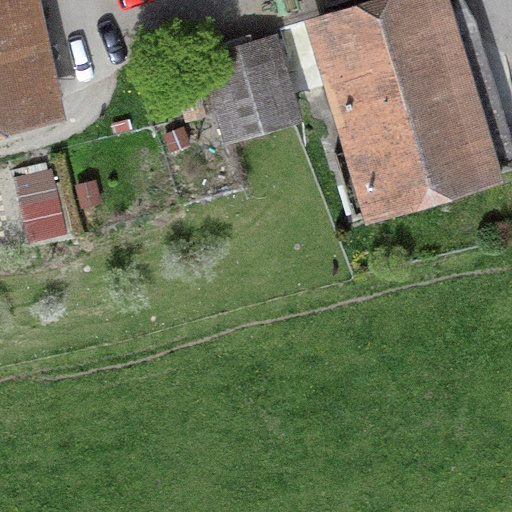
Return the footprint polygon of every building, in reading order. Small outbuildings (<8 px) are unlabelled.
[(0,0),(0,111),(32,105),(9,0),(0,0)] [(331,139),(355,215),(480,175),(425,0),(367,0),(323,14),(336,58),(325,61),(330,75),(324,77),(333,106),(338,104),(340,108),(351,105),(359,130),(331,139)] [(206,63),(218,100),(282,80),(271,42),(206,63)] [(229,137),(294,117),(282,80),(218,100),(229,137)] [(0,162),(0,195),(2,200),(29,186),(14,156),(0,162)] [(351,244),(359,272),(386,264),(378,236),(351,244)]
